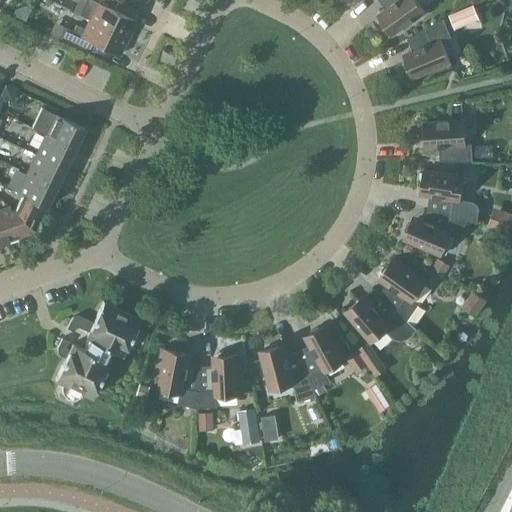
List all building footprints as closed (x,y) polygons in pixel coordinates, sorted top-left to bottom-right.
[(87,0),(85,6),(80,15),(89,19),(128,38),(136,21),(107,7),(110,0),(87,0)] [(378,0),(385,9),(377,15),(392,36),(425,13),(415,0),(378,0)] [(473,6),(450,15),(455,29),(478,19),(473,6)] [(91,41),(119,55),(128,38),(89,19),(84,29),(75,25),(72,31),(66,28),(60,39),(86,51),(91,41)] [(407,39),(412,51),(403,54),(413,78),(450,63),(441,40),(450,37),(443,19),(407,39)] [(461,105),(452,105),(453,121),(462,120),(461,105)] [(41,108),(32,128),(45,134),(74,148),(84,128),(55,114),(41,108)] [(453,121),(423,122),(425,148),(439,147),(440,160),(472,162),(471,144),(465,145),(463,120),(462,120),(453,121)] [(65,168),(74,148),(45,134),(35,154),(65,168)] [(55,188),(65,168),(35,154),(26,173),(55,188)] [(424,170),(420,196),(429,197),(427,209),(466,220),(477,223),(479,212),(478,210),(478,208),(477,206),(476,205),(474,204),(473,203),(471,202),(469,202),(459,200),(463,176),(424,170)] [(46,207),(55,188),(26,173),(16,193),(21,196),(46,207)] [(39,221),(46,207),(21,196),(14,210),(11,212),(19,237),(34,232),(37,231),(40,224),(39,221)] [(0,243),(19,237),(11,212),(9,206),(0,209),(0,243)] [(459,237),(466,220),(427,209),(422,220),(414,216),(403,240),(440,256),(450,233),(459,237)] [(491,217),(487,227),(509,233),(511,224),(511,213),(504,211),(501,220),(491,217)] [(379,295),(407,320),(417,305),(412,302),(426,282),(393,258),(378,280),(386,285),(379,295)] [(437,260),(433,268),(445,275),(450,266),(437,260)] [(474,291),(463,307),(475,315),(486,300),(474,291)] [(418,330),(407,320),(379,295),(370,303),(364,295),(344,312),(370,343),(385,330),(391,336),(393,339),(397,340),(400,341),(404,341),(407,340),(410,338),(413,336),(418,330)] [(92,323),(80,317),(79,316),(78,315),(76,315),(75,315),(74,316),(72,317),(71,317),(71,319),(70,320),(66,328),(74,331),(76,326),(88,331),(86,337),(88,338),(83,348),(61,338),(57,346),(57,347),(57,349),(57,350),(57,352),(58,353),(58,354),(59,355),(61,356),(65,358),(55,379),(91,397),(108,361),(103,359),(108,348),(121,355),(139,319),(103,301),(92,323)] [(298,351),(313,389),(329,380),(325,371),(346,360),(327,325),(304,337),(309,346),(298,351)] [(284,345),(259,352),(269,390),(293,384),(296,394),(298,401),(316,396),(313,389),(298,351),(287,354),(284,345)] [(180,403),(198,407),(201,366),(189,364),(191,355),(165,350),(158,389),(181,394),(180,403)] [(213,366),(201,366),(198,407),(216,406),(216,396),(240,395),(238,355),(212,356),(213,366)] [(140,385),(138,395),(146,397),(149,387),(140,385)] [(383,396),(374,402),(381,412),(390,405),(383,396)] [(194,426),(211,427),(212,409),(195,408),(194,426)] [(255,409),(239,411),(241,425),(257,422),(255,409)] [(275,415),(261,417),(265,441),(279,439),(275,415)]
